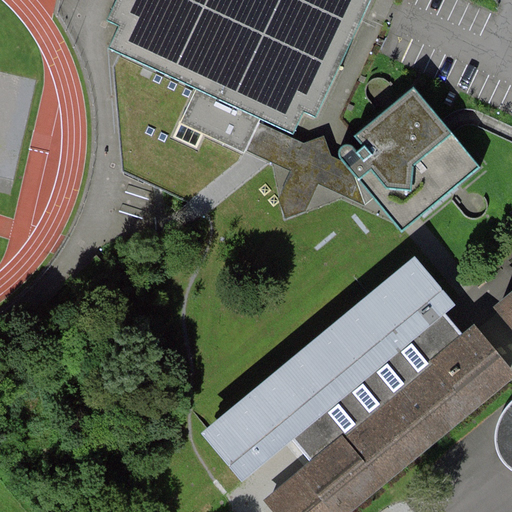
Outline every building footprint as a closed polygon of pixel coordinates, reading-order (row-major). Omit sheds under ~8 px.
[(379,0),(121,0),(109,27),(121,33),(112,53),(201,94),(185,128),(247,157),(257,138),(265,120),(297,136),(308,113),(323,120),(379,0)] [(394,184),(420,217),(480,167),(413,88),(354,136),(362,146),(357,151),(354,147),(350,145),(346,145),(342,146),(340,149),(338,152),(339,157),(341,161),(354,176),(363,187),(369,182),(372,186),(390,187),(394,184)] [(402,233),(420,217),(394,184),(390,187),(372,186),(369,182),(363,187),(354,176),(365,204),(373,198),(402,233)] [(95,254),(71,276),(91,297),(115,276),(95,254)] [(437,291),(414,264),(209,434),(245,478),(294,436),(315,463),(270,501),(278,511),(342,511),(507,376),(472,334),(464,340),(452,326),(442,313),(452,305),(439,289),(437,291)] [(511,300),(499,311),(511,325),(511,300)] [(511,399),(510,400),(502,413),(499,427),(500,442),(507,456),(511,460),(511,399)]
